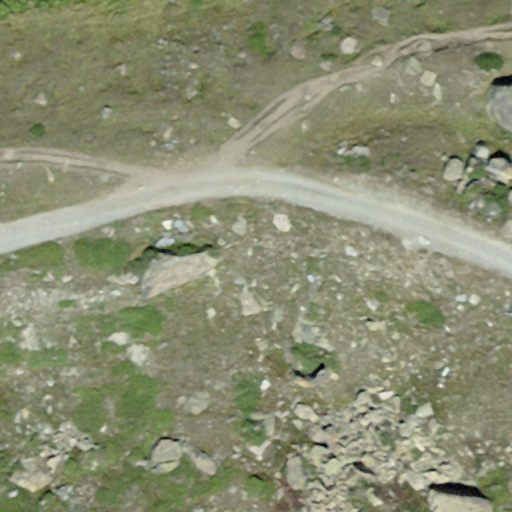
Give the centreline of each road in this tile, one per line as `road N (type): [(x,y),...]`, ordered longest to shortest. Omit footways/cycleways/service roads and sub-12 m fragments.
road 1 (track): [(511,265),(315,192),(218,196)]
road 2 (track): [(0,240),(95,211),(218,196)]
